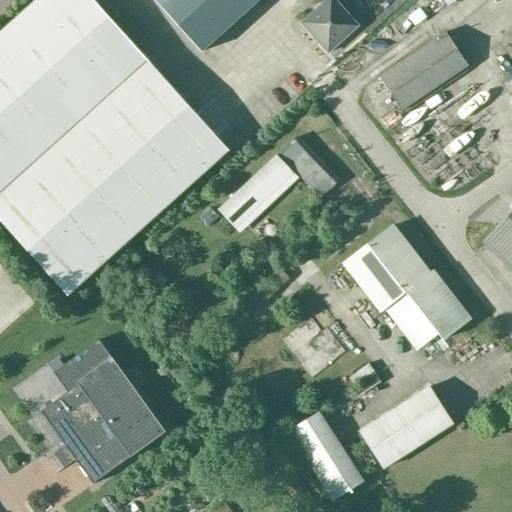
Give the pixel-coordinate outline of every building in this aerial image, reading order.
[(229,151),(149,62),(93,0),(37,0),(0,34),(0,219),(69,296),(229,151)] [(154,0),(157,2),(202,53),(236,22),(260,0),(154,0)] [(334,0),(329,0),(302,24),(329,54),(359,27),(334,0)] [(446,32),(380,77),(402,110),(469,65),(446,32)] [(341,181),(298,137),(279,155),(322,199),(341,181)] [(276,157),(219,211),(236,228),(292,175),(276,157)] [(209,207),(197,216),(206,228),(218,219),(209,207)] [(511,212),(483,242),(511,270),(511,212)] [(443,342),(472,320),(433,269),(430,272),(393,224),(343,263),(382,314),(388,309),(419,349),(437,334),(443,342)] [(318,300),(329,294),(313,259),(288,271),(298,292),(311,285),(318,300)] [(329,330),(318,335),(312,322),(285,335),(304,377),(342,359),(329,330)] [(166,432),(99,340),(67,364),(53,373),(67,392),(40,412),(70,453),(93,485),(166,432)] [(359,398),(381,385),(367,361),(345,374),(359,398)] [(430,386),(360,432),(384,468),(454,423),(430,386)] [(332,415),(334,428),(355,424),(352,411),(332,415)] [(333,502),(364,482),(319,412),(288,432),(333,502)] [(292,472),(278,483),(300,511),(314,501),(292,472)] [(232,511),(225,501),(209,511),(232,511)]
